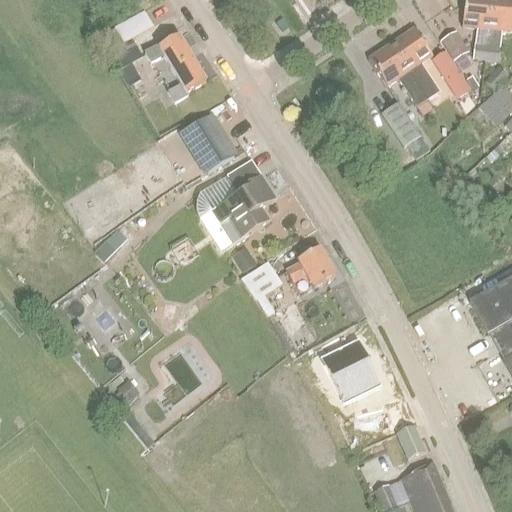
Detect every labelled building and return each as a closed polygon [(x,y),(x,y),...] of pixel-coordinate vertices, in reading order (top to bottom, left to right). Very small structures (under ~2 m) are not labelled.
[(493,2),(477,0),(465,0),(465,32),(478,33),(474,65),(486,66),(491,16),(485,15),(486,2),(493,2)] [(511,3),(493,2),(486,2),(485,15),(491,16),(486,66),(498,67),(502,36),(511,36),(511,3)] [(122,46),(152,29),(143,14),(114,31),(122,46)] [(115,34),(102,41),(112,57),(124,50),(115,34)] [(433,61),(415,34),(385,53),(392,64),(398,60),(408,77),(425,103),(427,105),(438,98),(419,70),(433,61)] [(441,47),(453,66),(468,57),(456,38),(450,42),(441,47)] [(168,96),(174,106),(187,98),(186,97),(205,85),(178,39),(159,50),(158,48),(145,56),(151,66),(163,59),(181,88),(168,96)] [(124,50),(112,57),(122,73),(132,67),(143,60),(133,45),(124,50)] [(398,60),(392,64),(385,53),(368,64),(386,92),(397,84),(414,110),(425,103),(408,77),(398,60)] [(435,68),(447,88),(460,80),(448,61),(442,64),(435,68)] [(132,67),(122,73),(132,89),(142,83),(132,67)] [(498,73),(485,87),(494,96),(507,82),(498,73)] [(472,80),(466,84),(473,93),(478,90),(472,80)] [(511,102),(502,92),(477,115),(494,133),(511,116),(511,102)] [(381,120),(403,153),(419,143),(397,109),(381,120)] [(207,177),(234,160),(208,119),(182,137),(207,177)] [(175,134),(164,146),(173,153),(178,147),(181,149),(186,144),(175,134)] [(494,155),(486,161),(491,166),(498,160),(494,155)] [(251,164),(227,180),(199,198),(198,202),(196,206),(196,210),(196,215),(197,219),(199,224),(220,256),(240,243),(270,225),(261,212),(276,203),(251,164)] [(124,230),(96,258),(104,267),(133,238),(124,230)] [(242,277),(256,269),(245,252),(232,261),(242,277)] [(286,275),(293,287),(306,279),(313,292),(334,280),(319,253),(298,265),(299,267),(286,275)] [(267,266),(240,283),(254,305),(281,288),(267,266)] [(511,282),(470,306),(488,337),(498,332),(511,357),(511,359),(503,365),(511,381),(511,282)] [(424,340),(418,329),(413,332),(418,342),(424,340)] [(358,348),(321,366),(339,402),(376,385),(358,348)] [(127,385),(116,394),(127,407),(138,398),(127,385)] [(353,451),(376,440),(360,404),(336,414),(353,451)] [(408,464),(426,456),(414,430),(396,437),(408,464)] [(451,511),(433,468),(400,483),(411,511),(451,511)] [(394,511),(399,510),(389,489),(375,496),(382,511),(394,511)]
